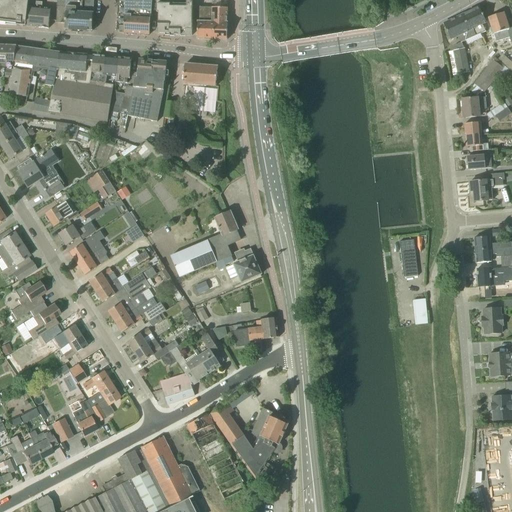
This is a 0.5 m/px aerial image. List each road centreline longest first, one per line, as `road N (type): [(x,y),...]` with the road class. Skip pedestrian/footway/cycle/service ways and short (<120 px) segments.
road 1 (primary): [(300,354),(255,56)]
road 2 (unclassified): [(160,424),(0,176)]
road 3 (residential): [(255,56),(0,34)]
road 4 (residential): [(469,427),(452,223)]
road 5 (residential): [(452,223),(432,49),(422,23)]
road 6 (unclassified): [(0,508),(160,424)]
road 7 (tertiary): [(255,56),(386,37),(422,23)]
road 8 (unclassified): [(160,424),(263,364),(300,354)]
